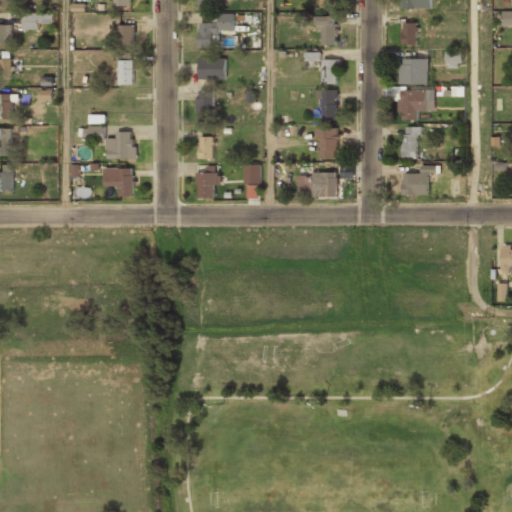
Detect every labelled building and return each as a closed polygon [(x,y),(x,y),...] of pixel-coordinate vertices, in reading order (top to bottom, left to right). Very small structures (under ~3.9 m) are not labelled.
[(197,0),(197,8),(212,8),(212,0),(197,0)] [(318,0),(318,8),(337,8),(337,0),(318,0)] [(431,8),(431,0),(401,0),(401,8),(431,8)] [(511,11),(503,11),(502,25),(511,25),(511,11)] [(316,22),(315,12),(300,13),(301,23),(316,22)] [(37,28),(37,22),(52,22),(52,14),(23,13),(23,28),(37,28)] [(198,23),(198,47),(213,47),(213,32),(233,32),(233,14),(218,14),(218,23),(198,23)] [(336,45),(336,16),(317,16),(317,45),(336,45)] [(417,45),(417,23),(402,23),(402,45),(417,45)] [(0,45),(10,45),(10,24),(0,24),(0,45)] [(118,26),(118,47),(134,47),(134,26),(118,26)] [(461,51),(447,51),(447,66),(461,66),(461,51)] [(132,52),(118,52),(118,85),(132,85),(132,52)] [(306,61),(322,60),(322,52),(305,53),(306,61)] [(0,80),(11,80),(11,58),(0,58),(0,80)] [(198,58),(198,79),(225,79),(225,58),(198,58)] [(428,58),(399,58),(399,84),(428,84),(428,58)] [(320,59),(320,84),(337,84),(337,59),(320,59)] [(213,90),(197,90),(197,121),(213,121),(213,90)] [(337,90),(319,90),(319,120),(337,120),(337,90)] [(417,119),(417,110),(427,110),(427,90),(398,90),(398,119),(417,119)] [(12,94),(0,94),(0,121),(12,121),(12,94)] [(106,126),(84,126),(84,142),(106,141),(106,126)] [(402,158),(419,158),(419,126),(402,126),(402,158)] [(0,157),(10,157),(10,129),(0,129),(0,157)] [(318,129),(318,158),(337,158),(337,129),(318,129)] [(134,158),(134,132),(117,132),(117,139),(107,139),(107,158),(134,158)] [(213,160),(213,137),(198,137),(198,160),(213,160)] [(244,198),(257,198),(257,184),(260,184),(260,165),(244,165),(244,198)] [(0,192),(12,192),(12,168),(0,168),(0,192)] [(119,195),(134,195),(134,176),(119,175),(119,170),(105,170),(104,186),(119,187),(119,195)] [(217,197),(217,173),(197,173),(197,197),(217,197)] [(337,198),(337,173),(312,173),(312,198),(337,198)] [(428,173),(402,173),(402,196),(428,196),(428,173)] [(501,270),(511,270),(511,247),(501,247),(501,270)] [(499,302),(508,301),(507,283),(498,283),(499,302)]
